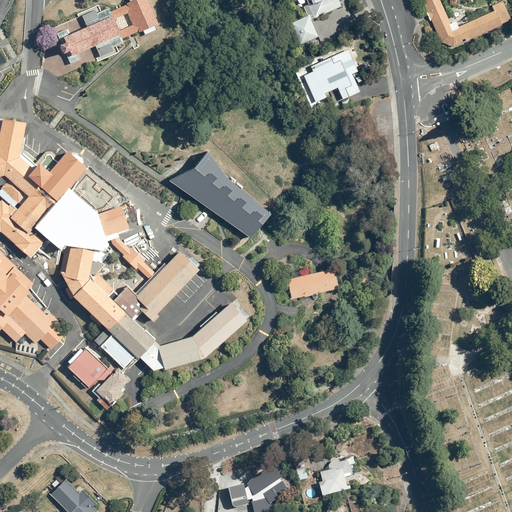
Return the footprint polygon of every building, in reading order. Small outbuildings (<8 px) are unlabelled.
[(116,9),(110,11),(112,16),(113,15),(115,19),(128,13),(133,25),(120,31),(121,34),(120,34),(122,39),(139,31),(140,32),(144,30),(146,35),(157,30),(155,25),(159,24),(148,0),(130,0),(131,1),(126,3),(127,4),(121,7),(120,5),(115,7),(116,9)] [(304,0),(312,18),(341,4),(339,0),(304,0)] [(439,0),(423,0),(442,42),(454,46),(511,19),(502,0),(491,5),(494,10),(453,29),(439,0)] [(110,11),(109,8),(97,13),(96,10),(82,16),(87,27),(69,35),(66,29),(57,33),(62,43),(59,44),(63,54),(66,53),(71,64),(80,60),(78,54),(95,46),(100,57),(114,51),(112,48),(124,43),(122,39),(120,34),(121,34),(120,31),(115,19),(113,15),(112,16),(110,11)] [(308,14),(289,22),(299,43),(317,34),(308,14)] [(348,47),(294,70),(312,110),(329,102),(324,92),(335,87),(341,99),(360,90),(352,73),(358,70),(348,47)] [(28,175),(34,169),(20,157),(24,138),(27,123),(3,118),(2,120),(0,132),(0,176),(5,175),(9,179),(28,196),(21,205),(17,210),(11,217),(29,233),(31,230),(38,223),(47,213),(51,216),(53,217),(71,233),(67,238),(59,274),(62,275),(63,276),(83,280),(89,278),(90,274),(93,261),(97,262),(100,248),(106,242),(119,237),(118,232),(129,228),(121,205),(95,214),(81,202),(81,203),(78,207),(63,194),(57,201),(41,187),(28,175)] [(37,165),(35,164),(23,153),(26,138),(24,138),(20,157),(34,169),(37,165)] [(41,187),(57,201),(63,194),(66,191),(87,167),(68,150),(58,161),(49,171),(52,174),(41,187)] [(35,164),(37,165),(39,162),(49,171),(58,161),(55,159),(56,159),(56,155),(52,151),(46,152),(35,164)] [(194,168),(169,180),(250,238),(270,213),(225,176),(207,151),(194,168)] [(28,175),(41,187),(52,174),(49,171),(39,162),(37,165),(34,169),(28,175)] [(5,175),(0,176),(0,185),(2,185),(3,185),(9,179),(5,175)] [(9,179),(3,185),(1,188),(2,188),(0,190),(0,195),(10,204),(14,207),(18,203),(21,205),(28,196),(9,179)] [(78,207),(81,203),(66,191),(63,194),(78,207)] [(35,233),(31,230),(29,233),(11,217),(17,210),(14,207),(10,204),(9,205),(2,199),(0,201),(0,231),(31,258),(44,241),(35,233)] [(47,213),(38,223),(42,226),(51,216),(47,213)] [(61,245),(67,238),(71,233),(53,217),(43,229),(61,245)] [(35,233),(44,241),(49,235),(40,227),(35,233)] [(137,295),(136,297),(144,304),(140,308),(143,311),(154,322),(159,316),(157,314),(200,269),(180,250),(166,264),(165,263),(135,294),(137,295)] [(0,330),(2,328),(16,343),(25,334),(36,344),(40,339),(51,350),(64,336),(56,329),(61,323),(50,312),(47,315),(27,295),(30,291),(28,290),(34,284),(17,268),(17,267),(0,251),(0,330)] [(287,279),(292,299),(304,296),(305,297),(313,295),(313,298),(317,297),(316,293),(339,288),(334,268),(287,279)] [(108,295),(114,290),(97,273),(94,277),(90,274),(89,278),(83,280),(63,276),(69,287),(65,289),(70,299),(74,297),(92,314),(90,317),(99,327),(102,324),(106,328),(109,330),(126,312),(108,295)] [(137,295),(135,294),(127,287),(119,295),(114,290),(108,295),(126,312),(109,330),(106,328),(95,340),(100,346),(98,348),(101,351),(103,349),(123,368),(135,356),(138,359),(140,357),(155,340),(156,339),(146,330),(145,330),(134,320),(143,311),(140,308),(144,304),(136,297),(137,295)] [(155,340),(140,357),(153,370),(164,367),(165,370),(204,358),(247,320),(231,302),(218,314),(216,312),(200,326),(202,328),(192,336),(160,345),(155,340)] [(71,364),(68,367),(75,374),(74,376),(87,389),(89,388),(97,380),(105,380),(109,375),(110,376),(114,372),(113,372),(115,369),(111,365),(108,368),(92,352),(93,351),(91,349),(90,350),(87,347),(83,350),(81,348),(68,361),(71,364)] [(114,372),(110,376),(104,382),(100,382),(92,391),(99,397),(97,400),(107,410),(111,405),(112,406),(114,404),(114,403),(115,401),(116,402),(124,393),(123,392),(126,389),(124,387),(131,379),(127,375),(126,376),(122,372),(123,371),(118,367),(115,371),(116,371),(114,373),(114,372)] [(336,467),(319,472),(321,480),(317,481),(321,495),(347,488),(344,475),(338,477),(336,467)] [(244,484),(227,488),(232,505),(233,507),(235,508),(237,508),(248,505),(248,501),(252,499),(253,502),(252,502),(254,511),(272,511),(271,504),(289,491),(283,481),(282,481),(281,479),(282,478),(274,468),(252,479),(247,485),(248,487),(245,489),(244,484)] [(56,488),(50,494),(68,511),(96,511),(97,511),(93,507),(97,503),(83,489),(79,493),(66,480),(62,484),(58,480),(52,485),(56,488)]
